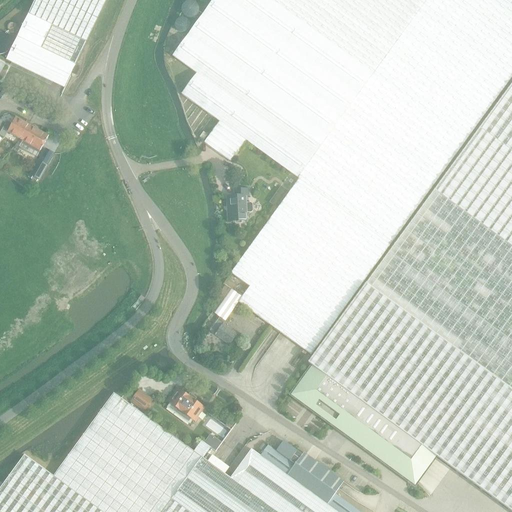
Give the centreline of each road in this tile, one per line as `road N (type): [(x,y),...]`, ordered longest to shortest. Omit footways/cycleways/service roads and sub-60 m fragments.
road 1 (unclassified): [(421,511),(183,359),(171,337),(193,288),(190,273),(132,187)]
road 2 (unclassified): [(132,187),(155,253),(152,293),(137,315),(0,419)]
road 3 (unclassified): [(132,0),(106,91),(111,138),(132,187)]
